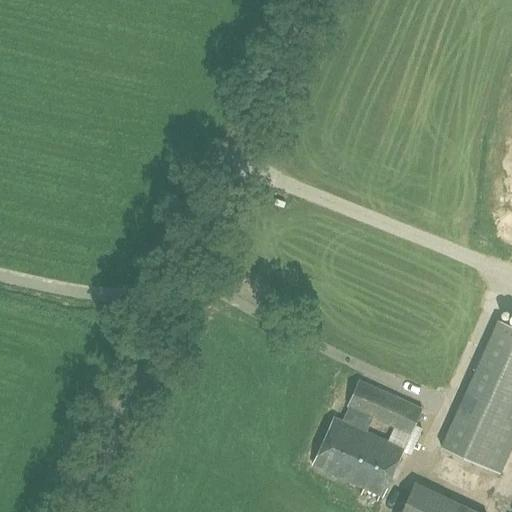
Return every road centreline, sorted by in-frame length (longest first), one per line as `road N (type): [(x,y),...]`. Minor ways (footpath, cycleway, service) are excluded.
road 1 (tertiary): [(168,306),(308,0)]
road 2 (track): [(511,277),(231,164)]
road 3 (tertiary): [(77,511),(168,306)]
road 4 (unclassified): [(168,306),(0,274)]
